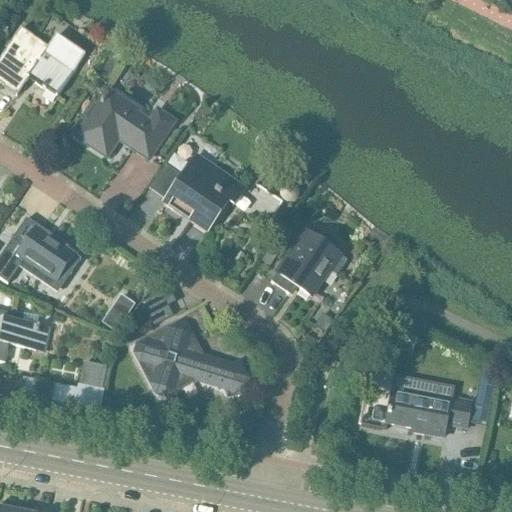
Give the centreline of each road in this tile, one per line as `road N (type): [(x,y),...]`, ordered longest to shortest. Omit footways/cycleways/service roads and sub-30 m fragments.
road 1 (residential): [(0,154),(278,341),(283,358),(260,498)]
road 2 (secondary): [(260,498),(0,447)]
